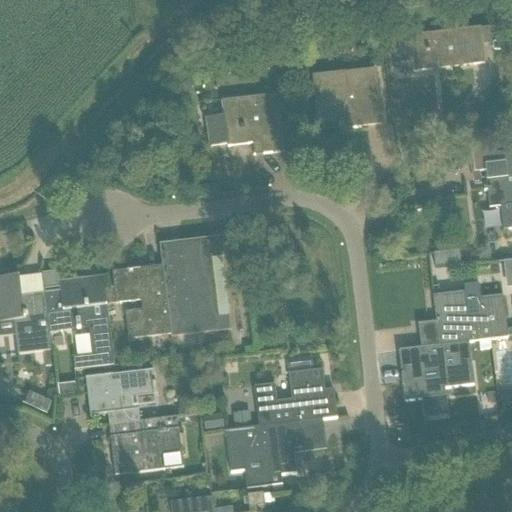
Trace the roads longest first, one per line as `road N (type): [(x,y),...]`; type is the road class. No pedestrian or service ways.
road 1 (residential): [(380,456),(352,235),(340,220),(299,199),(108,220)]
road 2 (residential): [(380,456),(511,432)]
road 3 (residential): [(59,511),(70,490),(56,450),(0,426)]
